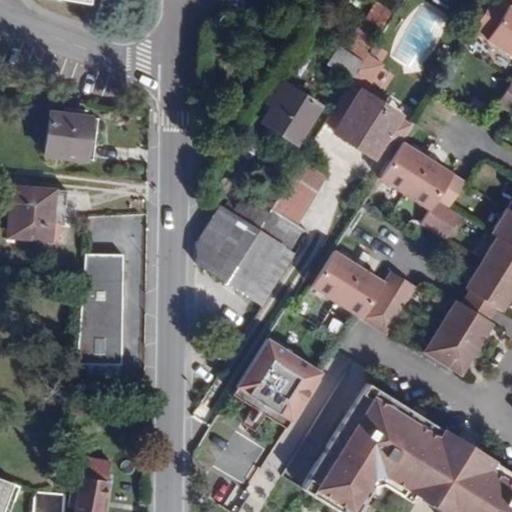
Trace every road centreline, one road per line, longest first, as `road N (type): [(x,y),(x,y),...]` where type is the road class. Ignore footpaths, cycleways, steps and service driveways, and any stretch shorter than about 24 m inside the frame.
road 1 (tertiary): [(172,86),(169,511)]
road 2 (unknown): [(170,442),(299,257),(344,160)]
road 3 (residential): [(0,19),(172,86)]
road 4 (residential): [(484,420),(357,343)]
